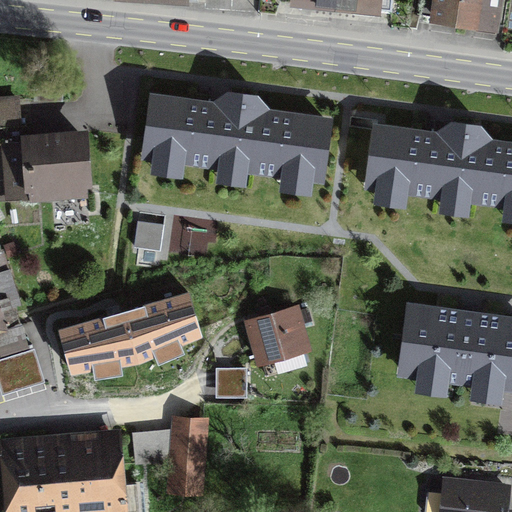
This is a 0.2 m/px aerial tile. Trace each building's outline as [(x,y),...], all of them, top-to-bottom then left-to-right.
[(377,8),(377,0),(298,0),(329,3),(346,5),(377,8)] [(501,0),(430,0),(428,17),(498,26),(501,0)] [(219,108),(155,99),(147,152),(323,177),(330,123),(253,112),(255,95),(230,91),(227,109),(219,108)] [(0,127),(4,128),(8,199),(87,194),(83,138),(20,141),(18,100),(0,100),(0,127)] [(443,138),(376,129),(369,183),(511,201),(511,147),(476,143),(478,126),(453,123),(451,139),(443,138)] [(4,250),(0,251),(0,250),(0,330),(4,329),(20,321),(14,302),(19,301),(4,250)] [(63,330),(73,368),(138,359),(200,331),(189,291),(63,330)] [(301,308),(246,324),(258,369),(314,353),(301,308)] [(511,384),(511,321),(471,317),(410,309),(403,370),(420,372),(418,386),(444,389),(445,376),(476,380),(474,392),(500,395),(502,383),(511,384)] [(0,399),(44,387),(32,345),(0,354),(0,399)] [(177,428),(134,432),(136,464),(175,460),(174,488),(197,489),(202,422),(178,420),(177,428)] [(8,439),(14,511),(55,507),(55,511),(76,511),(75,505),(117,502),(118,511),(139,511),(137,483),(123,484),(120,444),(34,451),(33,437),(8,439)] [(446,482),(442,511),(504,511),(507,488),(446,482)]
